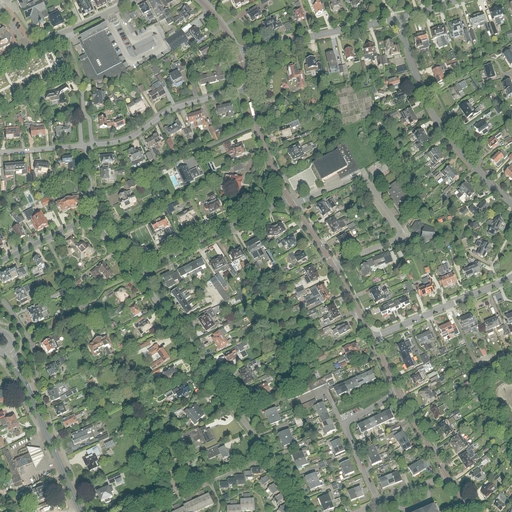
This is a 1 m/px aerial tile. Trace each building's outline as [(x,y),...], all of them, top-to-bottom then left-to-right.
[(16,0),(21,10),(20,10),(24,21),(25,20),(26,23),(31,21),(34,28),(38,27),(39,29),(42,28),(41,25),(44,23),(43,20),(48,17),(45,12),(41,1),(43,0),(46,0),(47,0),(16,0)] [(83,16),(88,13),(83,2),(81,0),(79,0),(76,2),(79,8),(83,16)] [(87,0),(83,2),(88,13),(93,11),(89,3),(87,0)] [(89,0),(90,3),(93,1),(97,9),(101,7),(97,0),(89,0)] [(164,11),(160,3),(158,0),(152,0),(148,2),(153,12),(154,12),(157,19),(158,19),(160,22),(165,20),(168,26),(173,23),(170,16),(167,10),(164,11)] [(323,12),(318,0),(308,0),(309,2),(310,2),(310,3),(311,7),(312,6),(312,7),(313,7),(311,9),(312,11),(314,11),(316,16),(317,16),(318,16),(320,15),(321,14),(322,14),(321,12),(323,12)] [(342,11),(340,3),(339,3),(338,1),(337,1),(336,0),(330,0),(331,5),(330,5),(331,9),(332,8),(333,12),(337,11),(338,12),(342,11)] [(360,6),(358,2),(359,2),(357,0),(345,0),(346,1),(347,4),(348,4),(350,4),(352,8),(356,6),(357,7),(360,6)] [(294,12),(295,16),(293,17),(294,21),(297,20),(297,21),(304,19),(303,16),(304,15),(299,3),(295,4),(298,11),(294,12)] [(154,18),(147,4),(139,7),(143,16),(148,14),(149,17),(148,17),(150,20),(154,18)] [(173,20),(175,23),(179,20),(191,11),(188,6),(179,13),(181,15),(178,17),(173,20)] [(48,9),(51,16),(48,17),(53,28),(63,24),(58,13),(55,14),(54,11),(55,10),(54,7),(48,9)] [(249,11),(250,12),(247,15),(252,22),(255,20),(256,20),(259,18),(262,15),(260,11),(259,12),(255,7),(249,11)] [(504,15),(501,7),(500,7),(499,7),(498,7),(498,8),(495,9),(501,24),(503,23),(502,21),(500,20),(500,19),(501,18),(501,17),(504,15)] [(501,24),(495,9),(492,10),(491,10),(490,10),(490,11),(489,12),(492,20),(495,19),(497,27),(501,25),(501,24)] [(134,10),(129,12),(136,26),(138,29),(140,28),(135,19),(138,18),(134,10)] [(194,15),(191,11),(179,20),(181,23),(184,21),(183,20),(184,19),(186,22),(194,15)] [(134,28),(136,26),(129,12),(124,15),(128,23),(131,21),(134,28)] [(479,24),(480,27),(487,24),(483,13),(476,16),(479,24)] [(274,31),(279,29),(278,28),(282,26),(280,22),(278,23),(276,19),(275,15),(272,16),(273,18),(271,19),(270,19),(265,21),(266,21),(262,23),(261,24),(263,27),(264,28),(265,27),(266,31),(267,31),(270,30),(271,31),(274,30),(274,31)] [(475,25),(479,24),(476,16),(469,18),(473,29),(476,28),(475,25)] [(467,30),(463,31),(459,21),(449,24),(453,34),(454,37),(454,39),(464,36),(466,42),(470,41),(467,30)] [(81,61),(79,62),(90,84),(118,80),(128,75),(122,63),(121,63),(104,32),(108,30),(105,24),(80,38),(81,40),(79,42),(80,44),(83,50),(86,55),(80,59),(81,61)] [(443,27),(443,26),(440,27),(440,28),(437,29),(442,43),(443,47),(447,46),(445,42),(443,36),(446,35),(444,27),(443,27)] [(196,28),(185,36),(189,42),(191,40),(193,39),(200,33),(196,28)] [(439,48),(443,47),(442,43),(437,29),(431,31),(433,39),(436,39),(438,44),(438,45),(438,47),(439,48)] [(185,36),(181,30),(165,41),(173,52),(182,46),(189,42),(185,36)] [(184,49),(190,44),(195,41),(197,43),(204,38),(200,33),(193,39),(191,40),(189,42),(182,46),(184,49)] [(419,35),(423,49),(428,48),(429,46),(425,33),(419,35)] [(11,39),(7,35),(0,39),(0,40),(1,43),(0,43),(0,50),(9,46),(9,43),(9,41),(11,39)] [(135,50),(138,55),(157,45),(152,35),(144,39),(146,44),(135,50)] [(425,54),(423,49),(419,35),(413,37),(415,45),(414,45),(415,49),(419,48),(420,50),(420,51),(421,55),(425,54)] [(385,48),(385,51),(386,51),(387,52),(390,51),(391,56),(399,54),(397,45),(393,46),(391,41),(384,42),(386,48),(385,48)] [(372,45),(369,46),(370,55),(372,62),(375,61),(374,58),(377,57),(376,53),(375,53),(374,47),(375,47),(375,45),(372,45)] [(371,62),(372,62),(370,55),(369,46),(362,47),(363,50),(364,49),(365,56),(364,56),(365,60),(369,60),(369,61),(371,61),(371,62)] [(210,53),(207,47),(199,51),(204,61),(200,64),(202,67),(211,62),(207,55),(210,53)] [(510,52),(503,55),(510,66),(511,64),(511,55),(511,54),(511,49),(511,47),(508,49),(510,52)] [(345,51),(346,56),(344,57),(344,60),(347,59),(347,60),(353,59),(354,63),(360,62),(359,57),(354,58),(353,52),(352,53),(352,50),(345,51)] [(329,67),(329,69),(333,68),(337,67),(336,62),(335,63),(334,56),(333,56),(333,53),(326,55),(328,64),(329,67)] [(307,60),(308,69),(318,67),(319,70),(322,69),(321,63),(316,64),(315,61),(314,61),(314,58),(311,59),(310,58),(308,59),(307,60)] [(170,87),(174,85),(175,86),(183,82),(181,78),(183,77),(180,72),(185,70),(179,62),(170,66),(174,73),(170,76),(171,78),(167,80),(170,87)] [(305,88),(303,80),(302,80),(300,72),(298,73),(297,68),(295,68),(295,65),(287,66),(288,71),(287,72),(288,76),(287,76),(288,81),(293,80),(293,82),(297,81),(299,89),(305,88)] [(202,78),(202,74),(198,75),(201,86),(218,82),(218,81),(224,79),(223,74),(222,74),(220,66),(214,67),(216,74),(202,78)] [(488,80),(484,81),(485,84),(491,82),(490,79),(495,78),(492,70),(493,70),(492,66),(491,66),(484,68),(488,80)] [(436,70),(433,72),(435,78),(450,72),(449,69),(446,70),(445,67),(439,69),(438,68),(435,69),(436,70)] [(444,81),(445,81),(444,78),(451,75),(450,72),(435,78),(437,83),(438,83),(438,85),(444,82),(444,81)] [(391,80),(385,82),(386,84),(389,83),(391,90),(401,86),(398,80),(397,80),(396,78),(391,80)] [(450,89),(453,96),(452,97),(454,99),(455,99),(455,100),(460,97),(458,93),(462,91),(461,90),(467,87),(464,81),(450,89)] [(507,97),(511,95),(511,85),(511,86),(510,81),(501,83),(503,91),(506,90),(507,97)] [(46,99),(51,98),(52,101),(59,100),(60,104),(65,103),(64,93),(69,90),(67,86),(57,93),(45,94),(46,99)] [(160,86),(157,88),(155,86),(153,87),(159,99),(162,97),(163,98),(166,97),(160,86)] [(152,103),(159,99),(153,87),(150,88),(152,92),(153,94),(150,95),(151,98),(150,99),(152,103)] [(356,98),(354,87),(349,89),(349,91),(344,92),(345,96),(347,96),(346,94),(350,94),(351,99),(356,98)] [(120,104),(115,94),(111,95),(113,98),(114,100),(114,102),(113,102),(115,107),(120,104)] [(399,103),(400,104),(403,103),(402,101),(406,100),(404,94),(397,97),(396,95),(393,96),(395,99),(391,101),(391,102),(390,103),(391,105),(396,103),(399,103)] [(498,97),(493,100),(497,105),(501,101),(498,97)] [(105,98),(93,100),(94,103),(95,103),(95,106),(103,106),(103,103),(107,103),(107,98),(105,98)] [(141,109),(142,111),(146,109),(140,99),(136,102),(135,100),(132,101),(138,111),(141,109)] [(131,100),(129,101),(132,105),(127,107),(133,116),(136,115),(135,113),(138,111),(132,101),(131,100)] [(461,107),(462,108),(460,109),(463,114),(471,109),(469,106),(469,105),(473,102),(471,100),(461,107)] [(231,105),(217,108),(217,110),(218,113),(219,115),(226,113),(227,118),(234,116),(233,114),(234,114),(233,112),(231,105)] [(467,119),(469,118),(469,119),(481,111),(478,108),(473,112),(471,109),(463,114),(467,119)] [(403,112),(400,114),(402,119),(400,120),(401,122),(414,115),(412,112),(413,112),(412,110),(411,110),(411,109),(404,113),(403,112)] [(195,114),(194,115),(197,122),(198,127),(202,126),(203,127),(207,126),(206,123),(205,123),(203,115),(201,115),(201,113),(198,114),(197,113),(195,113),(195,114)] [(113,121),(110,121),(110,127),(115,127),(117,129),(118,129),(118,130),(120,129),(120,128),(126,125),(123,119),(121,115),(118,116),(120,120),(114,123),(113,121)] [(194,115),(188,116),(189,121),(188,121),(189,123),(190,123),(190,124),(193,123),(195,128),(198,127),(197,122),(194,115)] [(414,115),(401,122),(402,124),(406,122),(408,121),(410,125),(411,125),(411,126),(414,124),(413,124),(417,121),(414,115)] [(105,128),(110,127),(110,121),(107,122),(106,117),(99,118),(100,128),(102,128),(102,129),(105,128)] [(181,128),(183,127),(181,124),(178,120),(175,122),(177,125),(173,128),(176,133),(182,130),(181,128)] [(299,125),(297,121),(285,126),(285,127),(280,129),(283,138),(284,138),(285,141),(289,139),(289,136),(292,135),(289,127),(294,125),(295,127),(299,125)] [(488,128),(483,121),(474,127),(476,130),(475,131),(477,134),(478,133),(479,134),(482,132),(484,135),(488,132),(486,130),(488,128)] [(56,132),(56,137),(62,137),(62,135),(63,135),(63,129),(63,128),(61,128),(60,126),(61,126),(60,123),(55,123),(56,129),(55,129),(55,132),(56,132)] [(31,137),(38,137),(37,129),(37,125),(33,125),(33,124),(29,124),(29,128),(30,128),(31,137)] [(169,138),(176,133),(173,128),(169,130),(167,127),(164,129),(166,133),(169,138)] [(215,142),(218,141),(216,136),(212,127),(209,128),(213,138),(215,142)] [(414,137),(417,141),(425,135),(425,134),(423,132),(422,130),(421,131),(419,129),(412,133),(414,136),(413,136),(412,135),(408,137),(410,140),(414,137)] [(496,146),(495,145),(498,143),(496,141),(501,137),(498,133),(493,137),(489,140),(490,141),(487,143),(488,145),(490,148),(492,147),(493,149),(496,146)] [(160,149),(158,146),(159,146),(158,144),(161,142),(158,136),(157,136),(157,135),(156,135),(156,134),(153,136),(154,136),(153,137),(154,138),(152,139),(158,150),(160,154),(162,152),(160,149)] [(425,135),(417,141),(412,144),(413,146),(414,146),(417,150),(421,147),(421,146),(422,146),(424,145),(429,141),(428,141),(429,140),(429,139),(428,138),(427,137),(426,138),(425,135)] [(154,148),(155,150),(154,151),(157,157),(161,155),(160,154),(158,150),(152,139),(149,141),(148,140),(146,141),(146,142),(145,142),(149,149),(152,147),(153,148),(154,148)] [(224,144),(227,154),(244,148),(242,144),(237,146),(232,147),(230,142),(224,144)] [(315,148),(312,142),(308,144),(309,147),(290,156),(291,158),(293,158),(294,161),(300,158),(300,159),(304,157),(303,154),(315,148)] [(340,180),(353,172),(356,171),(357,172),(359,171),(358,170),(359,169),(345,143),(328,152),(330,155),(312,164),(322,182),(337,173),(340,180)] [(309,147),(308,144),(302,147),(302,148),(301,149),(298,144),(294,146),(295,147),(288,150),(289,152),(288,153),(289,155),(290,155),(290,156),(309,147)] [(245,152),(244,148),(227,154),(228,158),(235,155),(236,159),(241,157),(240,155),(240,154),(245,152)] [(143,162),(143,161),(146,161),(141,149),(135,152),(135,150),(134,150),(133,149),(130,150),(130,151),(130,152),(132,158),(130,158),(132,163),(137,161),(138,164),(143,162)] [(440,153),(438,151),(437,151),(436,149),(432,151),(431,150),(424,155),(427,159),(428,158),(430,160),(433,159),(439,154),(440,153)] [(496,165),(498,168),(502,164),(499,162),(503,158),(504,160),(507,156),(501,151),(496,156),(495,154),(490,159),(491,161),(492,162),(494,164),(496,165)] [(208,152),(201,155),(204,161),(208,159),(207,157),(210,155),(208,152)] [(439,154),(433,159),(430,160),(434,165),(432,166),(434,168),(438,165),(437,164),(444,159),(439,154)] [(103,164),(103,167),(109,166),(108,163),(113,163),(113,162),(115,162),(114,156),(112,156),(101,157),(101,159),(100,159),(100,162),(101,162),(102,164),(103,164)] [(74,170),(73,161),(71,161),(71,157),(61,158),(62,160),(57,160),(57,167),(61,167),(61,164),(62,164),(65,164),(65,165),(67,164),(67,163),(68,163),(69,170),(74,170)] [(36,160),(34,170),(37,170),(37,171),(47,173),(47,170),(48,170),(48,165),(40,164),(40,160),(36,160)] [(210,163),(207,165),(211,173),(215,172),(213,167),(212,167),(210,163)] [(13,171),(15,171),(14,164),(4,165),(5,176),(13,176),(13,171)] [(27,166),(24,166),(24,164),(14,164),(15,171),(22,171),(22,175),(27,175),(27,166)] [(109,170),(109,166),(103,167),(102,167),(102,170),(101,170),(102,180),(108,180),(108,182),(114,181),(113,171),(111,171),(110,169),(109,170)] [(189,172),(186,166),(178,170),(185,184),(188,183),(190,182),(190,181),(193,180),(192,179),(200,176),(196,168),(189,172)] [(440,173),(441,174),(444,178),(442,179),(444,181),(454,172),(452,170),(452,169),(451,167),(450,167),(444,171),(443,170),(440,173)] [(449,179),(451,182),(458,176),(454,172),(444,181),(445,182),(449,179)] [(225,175),(224,181),(230,182),(228,188),(240,190),(242,178),(231,176),(230,176),(225,175)] [(135,179),(125,183),(129,190),(138,185),(135,179)] [(390,186),(392,189),(388,191),(394,201),(393,202),(398,209),(400,208),(403,212),(410,207),(407,204),(402,197),(407,194),(404,190),(403,191),(397,181),(390,186)] [(460,198),(470,189),(465,184),(463,186),(461,185),(458,188),(460,189),(457,192),(458,193),(456,196),(459,199),(460,198)] [(355,185),(351,187),(352,189),(353,188),(356,193),(359,190),(355,185)] [(470,198),(472,200),(477,196),(470,189),(460,198),(462,200),(465,197),(466,196),(469,199),(470,198)] [(136,201),(134,197),(132,198),(130,194),(131,193),(130,191),(127,193),(126,193),(119,196),(121,200),(119,201),(121,204),(121,206),(122,208),(123,208),(124,210),(134,205),(132,203),(136,201)] [(444,199),(442,200),(442,201),(444,203),(446,201),(452,196),(450,193),(447,196),(444,199)] [(216,211),(220,209),(219,206),(220,205),(218,199),(215,201),(214,199),(216,198),(214,194),(208,197),(210,201),(212,200),(213,202),(206,205),(205,206),(205,208),(206,209),(207,210),(208,210),(210,213),(215,210),(216,211)] [(71,209),(70,208),(66,199),(65,198),(66,198),(65,196),(64,196),(63,195),(60,197),(61,199),(62,199),(64,200),(57,204),(59,208),(60,207),(62,212),(63,212),(63,213),(71,209)] [(76,208),(79,205),(78,205),(78,198),(78,195),(72,195),(73,198),(72,198),(72,197),(69,197),(69,198),(68,198),(67,199),(66,198),(65,198),(66,199),(70,208),(76,208)] [(316,206),(316,207),(317,209),(318,209),(319,212),(333,202),(332,200),(331,198),(326,201),(327,202),(325,204),(324,201),(316,206)] [(336,207),(334,204),(333,202),(319,212),(321,214),(321,215),(322,216),(323,216),(323,217),(331,212),(329,209),(331,208),(332,209),(336,207)] [(368,208),(366,202),(360,205),(362,211),(368,208)] [(472,206),(469,210),(474,215),(476,213),(480,216),(489,207),(484,203),(482,205),(481,204),(480,206),(480,207),(478,209),(476,210),(472,206)] [(465,207),(460,212),(464,216),(469,211),(465,207)] [(189,211),(179,216),(182,222),(186,220),(187,221),(189,220),(189,219),(192,217),(191,215),(195,213),(193,208),(189,211)] [(33,210),(24,214),(27,221),(31,219),(35,228),(37,230),(47,226),(46,223),(40,212),(35,214),(33,210)] [(18,217),(16,214),(12,217),(18,225),(22,223),(22,222),(18,217)] [(155,232),(162,229),(167,240),(174,237),(164,217),(151,224),(148,226),(152,233),(155,232)] [(444,217),(436,220),(438,225),(446,222),(444,217)] [(498,230),(498,229),(499,230),(500,227),(501,224),(503,223),(500,217),(495,220),(494,222),(490,220),(487,222),(486,224),(491,227),(498,230)] [(329,225),(330,228),(343,221),(341,219),(337,222),(334,218),(326,222),(327,223),(327,224),(328,225),(329,225)] [(334,234),(346,227),(343,221),(330,228),(332,231),(332,233),(333,233),(334,234)] [(415,222),(411,229),(414,233),(415,233),(415,234),(416,236),(419,238),(420,240),(425,242),(434,239),(434,229),(421,224),(421,221),(415,222)] [(19,225),(12,229),(17,240),(25,236),(23,233),(24,232),(22,227),(21,228),(19,225)] [(280,225),(274,228),(277,236),(276,236),(277,239),(280,237),(279,235),(286,230),(284,226),(283,227),(281,225),(280,225)] [(499,231),(498,230),(491,227),(490,229),(487,227),(486,229),(489,231),(488,233),(495,237),(499,231)] [(276,236),(277,236),(274,228),(268,229),(268,237),(274,236),(275,240),(277,239),(276,236)] [(468,238),(464,230),(458,233),(462,241),(468,238)] [(338,243),(339,243),(341,245),(352,238),(349,233),(337,240),(338,240),(338,241),(338,243)] [(280,238),(276,241),(278,245),(281,243),(283,247),(287,245),(289,249),(297,244),(293,236),(285,241),(284,240),(282,241),(280,238)] [(352,238),(341,245),(343,248),(342,249),(343,250),(344,250),(345,251),(352,246),(350,242),(355,239),(354,237),(352,238)] [(76,245),(71,239),(67,242),(72,247),(69,249),(73,254),(75,252),(78,256),(80,255),(83,259),(90,253),(92,255),(95,252),(92,249),(91,249),(87,245),(85,247),(84,245),(83,244),(82,244),(81,244),(80,245),(79,246),(77,244),(76,245)] [(255,241),(252,242),(259,256),(260,257),(264,255),(260,248),(262,247),(258,239),(257,239),(255,240),(255,241)] [(485,243),(484,242),(480,240),(478,242),(475,246),(480,249),(487,252),(488,252),(489,250),(488,249),(490,247),(484,244),(485,243)] [(259,256),(252,242),(249,244),(248,244),(246,245),(246,246),(250,254),(252,252),(253,253),(251,254),(254,259),(258,257),(258,258),(260,257),(259,256)] [(237,251),(235,252),(239,260),(241,259),(242,260),(243,261),(245,260),(245,259),(244,257),(245,257),(241,249),(240,249),(239,249),(237,250),(236,251),(237,251)] [(483,258),(487,252),(480,249),(477,253),(473,251),(472,254),(477,257),(478,255),(483,258)] [(268,250),(265,252),(273,264),(276,262),(268,250)] [(295,256),(292,252),(288,255),(292,261),(296,259),(298,263),(299,262),(302,260),(303,262),(304,262),(306,261),(306,260),(306,259),(307,258),(307,257),(306,256),(306,255),(303,251),(295,256)] [(230,265),(235,271),(236,272),(239,271),(237,267),(238,266),(237,265),(240,263),(239,260),(235,252),(234,252),(233,252),(231,253),(228,255),(233,263),(230,265)] [(360,267),(362,270),(360,270),(363,278),(364,277),(365,278),(372,275),(372,274),(373,274),(370,268),(375,266),(375,267),(386,263),(386,264),(392,262),(389,252),(372,259),(366,261),(367,264),(360,267)] [(39,258),(38,257),(33,259),(37,267),(41,265),(43,269),(44,272),(47,271),(45,267),(40,257),(39,258)] [(235,271),(230,265),(228,266),(227,265),(225,261),(225,262),(222,257),(216,261),(220,269),(224,267),(227,271),(230,269),(232,273),(235,271)] [(202,259),(195,263),(200,272),(202,275),(204,274),(201,268),(205,266),(202,259)] [(217,270),(220,269),(216,261),(210,264),(215,272),(217,271),(217,270)] [(473,266),(471,268),(474,275),(477,274),(479,273),(478,270),(481,264),(476,262),(475,263),(474,263),(474,264),(473,266)] [(192,272),(196,279),(198,277),(197,274),(200,272),(195,263),(189,266),(193,272),(192,272)] [(112,274),(103,264),(98,268),(100,270),(99,270),(100,271),(98,273),(95,270),(91,273),(96,280),(101,276),(100,275),(102,273),(103,274),(107,278),(112,274)] [(466,278),(474,275),(471,268),(469,268),(466,265),(464,266),(465,270),(462,271),(463,275),(465,275),(466,278)] [(189,274),(192,272),(193,272),(189,266),(183,269),(186,275),(190,281),(192,280),(189,274)] [(305,271),(308,276),(315,272),(312,266),(305,271)] [(448,271),(447,270),(449,270),(447,266),(442,268),(450,286),(456,283),(454,279),(456,278),(454,274),(452,274),(450,270),(448,271)] [(26,274),(23,268),(18,271),(16,267),(0,274),(0,276),(2,280),(1,281),(2,283),(4,283),(4,284),(11,280),(12,281),(14,280),(14,279),(15,280),(24,276),(23,276),(26,274)] [(443,288),(450,286),(442,268),(438,270),(439,274),(440,273),(443,279),(438,280),(440,285),(442,284),(443,288)] [(177,272),(180,278),(183,283),(184,284),(186,283),(185,279),(184,279),(183,277),(186,275),(183,269),(177,272)] [(180,285),(183,283),(180,278),(177,272),(170,275),(169,273),(162,277),(168,288),(175,284),(174,281),(177,280),(180,285)] [(315,272),(308,276),(310,280),(306,282),(307,284),(310,282),(310,283),(319,278),(316,272),(315,272)] [(215,277),(216,279),(218,281),(220,284),(222,286),(223,289),(227,286),(219,274),(215,277)] [(79,278),(73,283),(76,287),(82,282),(79,278)] [(427,279),(422,281),(424,286),(428,295),(429,295),(431,294),(434,293),(433,291),(435,290),(434,288),(430,279),(428,280),(427,279)] [(418,284),(415,286),(418,294),(419,296),(421,295),(422,297),(428,295),(424,286),(419,288),(418,284)] [(317,295),(314,296),(315,298),(327,291),(324,286),(321,288),(320,286),(314,290),(317,295)] [(370,295),(371,295),(372,298),(387,290),(385,287),(382,289),(381,286),(369,292),(370,293),(369,294),(370,295)] [(27,296),(26,294),(25,294),(29,292),(27,287),(23,288),(14,292),(17,298),(17,299),(17,300),(17,302),(18,302),(19,302),(24,300),(25,303),(28,301),(27,297),(27,296)] [(64,289),(58,292),(61,298),(67,295),(64,289)] [(129,297),(127,293),(126,291),(125,290),(124,291),(123,289),(116,294),(117,295),(117,297),(119,298),(122,302),(122,301),(123,302),(126,300),(125,300),(128,297),(129,297)] [(171,293),(175,299),(181,295),(186,291),(185,289),(180,293),(177,289),(171,293)] [(373,301),(374,303),(375,303),(376,304),(387,298),(386,294),(388,293),(387,290),(372,298),(374,300),(373,301)] [(330,297),(327,291),(315,298),(316,300),(321,297),(323,302),(328,300),(327,298),(330,297)] [(175,299),(179,304),(185,300),(191,296),(189,294),(184,298),(181,295),(175,299)] [(315,298),(306,303),(309,307),(317,302),(315,298)] [(393,302),(396,310),(401,308),(402,309),(406,307),(405,306),(410,304),(408,300),(407,301),(406,298),(403,300),(402,299),(398,301),(398,300),(394,301),(394,302),(393,302)] [(179,304),(183,310),(189,306),(194,302),(193,300),(188,304),(185,300),(179,304)] [(391,312),(396,310),(393,302),(392,301),(387,303),(388,305),(384,307),(384,308),(380,309),(381,312),(380,312),(382,316),(387,314),(387,315),(391,314),(391,312)] [(34,323),(35,323),(37,323),(37,322),(43,319),(41,314),(42,313),(41,309),(45,307),(43,304),(28,311),(34,323)] [(329,315),(337,310),(334,304),(324,309),(319,311),(321,314),(325,311),(326,312),(327,311),(329,315)] [(127,305),(117,311),(119,314),(129,308),(127,305)] [(130,309),(132,312),(129,314),(133,319),(138,315),(139,317),(142,315),(141,313),(136,305),(130,309)] [(191,310),(189,306),(183,310),(187,315),(198,307),(197,306),(191,310)] [(205,316),(199,320),(199,321),(199,322),(200,324),(201,323),(203,326),(212,319),(216,316),(211,309),(203,313),(205,316)] [(332,321),(340,316),(337,310),(329,315),(323,318),(323,320),(324,321),(328,319),(330,322),(333,321),(332,321)] [(474,328),(473,327),(477,325),(475,319),(473,315),(472,316),(471,314),(466,317),(470,326),(471,329),(474,328)] [(461,324),(462,328),(463,328),(464,332),(468,330),(467,327),(470,326),(466,317),(460,319),(462,323),(461,324)] [(494,328),(496,327),(498,331),(502,329),(499,322),(498,322),(496,318),(490,320),(494,328)] [(203,326),(203,327),(204,329),(205,329),(206,331),(210,329),(211,330),(217,326),(219,325),(217,322),(216,323),(212,319),(203,326)] [(488,335),(493,333),(491,329),(494,328),(490,320),(484,323),(486,327),(485,328),(488,335)] [(142,330),(140,331),(143,335),(144,333),(144,334),(152,328),(148,322),(143,326),(140,323),(135,326),(137,329),(140,327),(142,330)] [(336,329),(332,331),(335,335),(338,333),(340,336),(350,330),(346,324),(340,328),(339,327),(336,329)] [(450,324),(445,326),(450,339),(452,339),(451,335),(454,334),(455,336),(459,334),(455,325),(451,327),(450,324)] [(445,326),(439,329),(441,334),(441,336),(442,336),(443,339),(447,337),(448,340),(450,339),(445,326)] [(215,344),(223,338),(220,334),(224,332),(223,330),(214,336),(215,338),(212,340),(215,344)] [(425,335),(423,336),(429,350),(432,349),(429,341),(432,339),(434,338),(432,334),(431,335),(429,332),(425,334),(425,335)] [(53,339),(44,344),(49,353),(53,351),(54,353),(58,352),(57,349),(59,348),(56,342),(59,341),(58,337),(56,334),(51,336),(53,339)] [(420,345),(421,347),(424,346),(427,351),(429,350),(423,336),(422,337),(422,336),(417,338),(420,345)] [(102,338),(100,339),(104,347),(109,356),(112,355),(108,347),(111,345),(107,337),(103,339),(102,338)] [(223,338),(215,344),(215,345),(216,346),(217,346),(220,350),(231,342),(230,340),(226,343),(223,338)] [(99,350),(104,347),(100,339),(94,342),(94,343),(95,343),(99,350)] [(228,354),(224,356),(228,363),(238,358),(235,352),(239,350),(240,352),(244,350),(243,348),(247,346),(246,342),(241,344),(236,346),(237,348),(228,353),(228,354)] [(98,352),(99,351),(99,350),(95,343),(94,343),(89,346),(93,354),(96,353),(97,356),(100,355),(98,352)] [(344,349),(347,355),(359,349),(357,343),(348,347),(344,349)] [(398,346),(401,354),(410,350),(409,348),(407,349),(404,344),(398,346)] [(161,350),(157,345),(153,347),(148,351),(149,353),(151,357),(157,353),(161,359),(154,364),(150,367),(152,371),(157,368),(170,359),(163,349),(161,350)] [(359,349),(347,355),(344,356),(346,359),(348,358),(349,361),(362,355),(359,349)] [(411,353),(410,350),(401,354),(400,354),(404,362),(410,359),(408,354),(411,353)] [(507,359),(503,353),(498,356),(501,362),(507,359)] [(424,365),(430,362),(429,359),(425,361),(423,355),(420,357),(424,365)] [(52,379),(57,377),(55,375),(60,372),(57,367),(66,363),(63,357),(58,360),(59,362),(47,368),(52,379)] [(411,362),(410,359),(404,362),(407,370),(414,367),(413,365),(415,363),(414,360),(411,362)] [(248,367),(240,371),(241,374),(240,374),(242,378),(250,374),(253,372),(250,367),(253,366),(253,365),(257,364),(256,361),(247,365),(248,367)] [(178,374),(174,367),(159,376),(161,379),(165,377),(167,380),(178,374)] [(419,374),(425,371),(423,368),(417,371),(418,373),(415,374),(416,376),(411,378),(412,381),(413,383),(414,383),(414,384),(418,382),(419,384),(423,382),(419,374)] [(250,374),(242,378),(246,385),(254,380),(256,379),(254,376),(257,374),(255,371),(253,372),(250,374)] [(372,371),(366,374),(370,382),(376,379),(375,375),(374,375),(372,371)] [(361,376),(365,385),(370,382),(366,374),(365,372),(360,374),(361,376)] [(361,376),(355,379),(359,387),(365,385),(361,376)] [(260,386),(261,388),(258,390),(260,393),(259,394),(259,396),(261,396),(266,394),(267,395),(268,394),(268,393),(269,392),(266,386),(270,384),(271,383),(270,381),(271,381),(270,378),(264,381),(265,383),(260,386)] [(97,390),(92,379),(88,380),(93,392),(97,390)] [(355,379),(350,381),(354,389),(359,387),(355,379)] [(338,396),(343,394),(339,386),(336,387),(333,381),(327,384),(330,391),(334,389),(335,391),(336,391),(338,396)] [(350,381),(344,383),(348,392),(354,389),(350,381)] [(55,386),(56,388),(47,392),(51,402),(60,398),(58,393),(60,393),(59,389),(64,387),(62,383),(55,386)] [(344,383),(339,386),(343,394),(348,392),(344,383)] [(178,391),(177,389),(172,393),(170,390),(165,394),(168,398),(173,395),(174,397),(175,396),(177,400),(182,397),(183,399),(185,399),(189,396),(190,395),(189,393),(190,392),(186,386),(178,391)] [(421,395),(423,398),(431,393),(428,387),(424,389),(425,390),(420,392),(421,394),(421,395)] [(71,391),(64,394),(66,398),(73,395),(77,393),(75,388),(70,391),(71,391)] [(432,401),(435,399),(437,398),(436,395),(437,394),(435,391),(431,393),(423,398),(424,401),(425,401),(427,403),(431,401),(432,401)] [(133,406),(132,403),(125,407),(127,413),(130,412),(128,409),(133,406)] [(323,403),(318,405),(315,406),(315,407),(317,412),(326,409),(323,403)] [(67,412),(67,411),(69,411),(67,406),(65,407),(64,404),(54,408),(57,416),(67,412)] [(191,418),(192,416),(200,410),(196,405),(188,411),(187,410),(184,412),(189,419),(191,418)] [(438,410),(435,405),(430,408),(432,412),(431,412),(436,420),(436,419),(437,420),(439,419),(439,418),(441,417),(446,414),(443,410),(446,409),(443,405),(438,408),(439,410),(438,410)] [(266,413),(268,419),(278,415),(277,412),(280,410),(279,407),(273,410),(272,408),(269,409),(270,411),(266,413)] [(317,412),(320,418),(328,414),(326,409),(317,412)] [(191,418),(196,425),(201,421),(200,419),(204,416),(200,410),(192,416),(191,418)] [(384,413),(388,421),(389,424),(392,422),(391,420),(394,419),(390,411),(384,413)] [(80,413),(63,421),(66,428),(73,425),(74,427),(79,425),(77,420),(82,418),(80,413)] [(383,424),(388,421),(384,413),(379,416),(383,424)] [(0,420),(2,427),(16,421),(15,418),(14,414),(0,420)] [(331,420),(328,414),(320,418),(317,419),(320,425),(322,424),(331,420)] [(280,419),(278,415),(268,419),(271,426),(284,421),(283,418),(280,419)] [(379,416),(374,418),(378,427),(383,424),(379,416)] [(442,428),(443,430),(452,425),(456,422),(452,416),(440,424),(440,425),(439,426),(441,428),(442,428)] [(374,418),(368,421),(372,429),(378,427),(374,418)] [(322,424),(324,429),(333,425),(331,420),(322,424)] [(16,421),(2,427),(4,430),(8,428),(10,431),(19,427),(16,421)] [(367,432),(372,429),(368,421),(363,423),(367,432)] [(496,421),(490,423),(492,429),(498,426),(496,421)] [(362,435),(362,434),(364,433),(365,436),(368,435),(367,432),(363,423),(358,426),(360,430),(357,432),(359,437),(362,435)] [(75,445),(82,442),(87,440),(89,439),(90,442),(95,439),(91,431),(95,430),(92,425),(85,428),(85,429),(72,435),(74,440),(72,440),(75,445)] [(335,430),(333,425),(324,429),(322,430),(323,432),(326,431),(327,434),(335,430)] [(454,432),(452,429),(454,427),(452,425),(443,430),(445,433),(444,433),(446,436),(446,435),(447,436),(451,434),(452,436),(455,434),(457,433),(456,431),(454,432)] [(202,427),(191,431),(195,441),(200,439),(202,445),(205,444),(211,441),(215,439),(210,429),(207,430),(205,428),(203,429),(202,427)] [(279,434),(281,441),(292,437),(290,433),(293,431),(292,429),(279,434)] [(461,431),(457,433),(455,434),(457,437),(454,439),(451,441),(452,443),(451,444),(453,447),(464,440),(461,435),(462,434),(461,431)] [(396,432),(387,436),(388,439),(390,438),(391,439),(393,438),(394,439),(395,439),(397,443),(406,437),(403,432),(399,434),(397,433),(396,433),(396,432)] [(107,434),(97,438),(99,442),(109,438),(107,434)] [(297,442),(296,440),(293,440),(292,437),(281,441),(284,447),(294,444),(294,445),(298,444),(297,442)] [(409,442),(406,437),(397,443),(400,448),(409,442)] [(331,447),(333,450),(342,446),(339,440),(333,443),(332,440),(327,442),(329,447),(331,447)] [(457,454),(460,452),(462,450),(464,448),(467,446),(468,448),(474,444),(473,442),(468,445),(465,440),(464,440),(453,447),(457,454)] [(412,448),(409,442),(400,448),(403,453),(412,448)] [(374,445),(364,449),(367,455),(377,451),(374,445)] [(208,460),(221,455),(222,457),(225,463),(229,461),(228,459),(231,458),(227,450),(226,450),(225,448),(221,450),(219,446),(205,453),(208,460)] [(345,452),(342,446),(333,450),(335,454),(333,455),(335,458),(345,454),(344,452),(345,452)] [(94,455),(83,460),(85,465),(86,464),(90,472),(97,468),(94,463),(98,462),(95,457),(100,455),(96,447),(91,449),(94,455)] [(475,455),(474,453),(472,450),(474,449),(473,447),(467,450),(468,452),(460,457),(462,461),(463,463),(475,456),(474,456),(475,455)] [(292,456),(295,462),(305,458),(309,457),(306,450),(307,450),(306,448),(303,449),(304,451),(292,456)] [(25,449),(28,456),(29,459),(30,463),(34,472),(44,459),(40,451),(25,449)] [(379,456),(377,451),(367,455),(369,460),(379,456)] [(13,461),(9,452),(4,455),(12,475),(10,476),(13,485),(21,481),(16,470),(21,468),(28,465),(28,464),(30,463),(31,463),(29,459),(28,456),(25,457),(24,456),(18,459),(13,461)] [(475,455),(474,456),(475,456),(463,463),(467,469),(474,465),(472,461),(473,461),(476,459),(477,459),(479,458),(477,454),(475,455)] [(381,462),(379,456),(369,460),(372,466),(381,462)] [(306,462),(305,458),(295,462),(297,469),(310,464),(309,461),(306,462)] [(414,464),(420,473),(426,470),(420,461),(419,458),(416,460),(418,462),(414,464)] [(349,461),(339,465),(342,471),(352,467),(349,461)] [(408,468),(413,477),(420,473),(414,464),(408,468)] [(354,473),(352,467),(342,471),(344,474),(341,476),(343,480),(349,478),(348,475),(354,473)] [(252,477),(252,474),(252,469),(250,469),(250,472),(244,472),(244,473),(244,478),(252,477)] [(392,475),(395,484),(402,482),(397,469),(394,470),(395,473),(392,475)] [(484,478),(478,469),(474,472),(475,474),(471,476),(475,482),(478,480),(479,481),(484,478)] [(305,478),(308,484),(318,480),(317,477),(320,475),(319,472),(305,478)] [(236,485),(245,485),(244,484),(244,481),(244,478),(244,473),(242,473),(242,475),(236,476),(236,481),(236,484),(236,485)] [(119,474),(112,477),(107,479),(110,485),(122,480),(119,474)] [(496,474),(491,478),(495,483),(500,478),(496,474)] [(389,487),(395,484),(392,475),(385,477),(389,487)] [(236,484),(236,481),(236,476),(234,476),(235,479),(228,479),(228,480),(228,485),(236,484)] [(266,476),(260,481),(264,486),(266,485),(265,483),(269,480),(266,476)] [(389,487),(385,477),(382,478),(381,476),(378,477),(379,480),(382,489),(389,487)] [(229,488),(228,485),(228,480),(227,480),(227,482),(220,483),(220,488),(229,488)] [(319,483),(318,480),(308,484),(310,491),(324,485),(323,483),(319,483)] [(273,484),(268,488),(273,495),(277,491),(274,487),(275,486),(273,484)] [(496,490),(495,489),(496,488),(492,484),(490,486),(489,487),(489,488),(488,487),(481,492),(484,496),(483,496),(485,499),(486,498),(486,499),(496,490)] [(46,490),(45,490),(45,489),(44,489),(42,486),(26,493),(28,496),(36,493),(38,498),(39,497),(40,500),(46,498),(45,495),(47,494),(47,493),(47,492),(46,490)] [(111,487),(98,493),(102,502),(105,501),(106,504),(111,501),(110,499),(113,497),(111,493),(113,492),(111,487)] [(360,487),(353,489),(357,499),(364,496),(360,487)] [(357,499),(353,489),(347,492),(351,502),(357,499)] [(329,495),(318,499),(321,506),(331,502),(334,501),(331,492),(328,493),(329,495)] [(209,494),(196,500),(201,510),(214,505),(209,494)] [(280,494),(273,499),(278,505),(280,503),(279,502),(284,498),(280,494)] [(497,502),(494,506),(501,511),(507,504),(504,502),(505,501),(502,498),(502,497),(501,495),(500,496),(499,495),(495,500),(497,502)] [(240,500),(240,506),(241,511),(254,511),(254,499),(240,500)] [(331,502),(321,506),(323,511),(324,511),(334,508),(337,507),(336,504),(340,502),(339,499),(334,501),(331,502)] [(184,506),(184,507),(186,511),(197,511),(201,510),(196,500),(184,506)]
